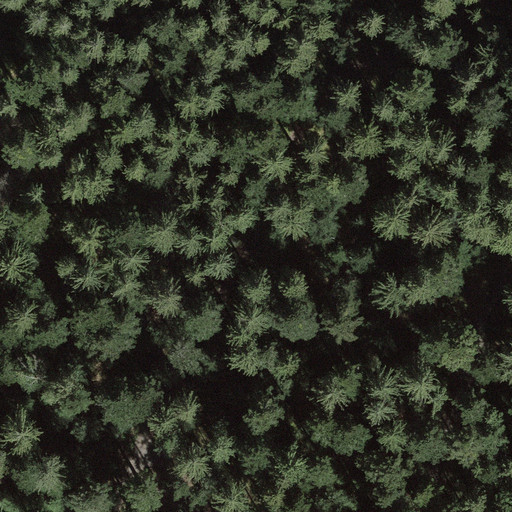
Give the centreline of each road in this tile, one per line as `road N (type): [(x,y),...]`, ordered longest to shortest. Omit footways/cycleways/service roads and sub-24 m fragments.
road 1 (track): [(497,0),(356,65),(307,115),(252,239),(130,435),(108,511)]
road 2 (track): [(425,511),(469,367),(511,267)]
